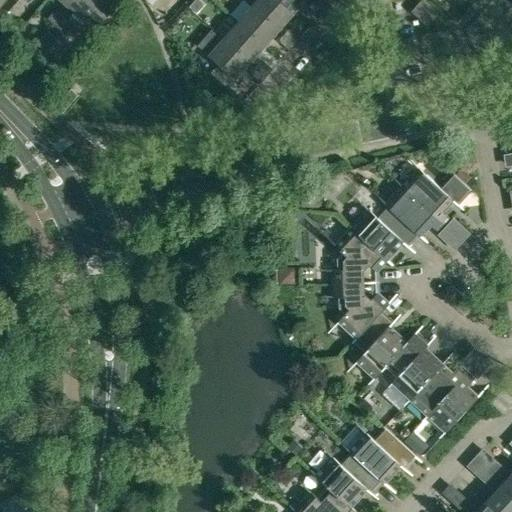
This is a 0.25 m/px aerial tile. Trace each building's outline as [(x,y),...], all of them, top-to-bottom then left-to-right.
[(77,0),(70,8),(87,22),(105,0),(77,0)] [(279,0),(258,0),(253,6),(279,29),(294,13),(279,0)] [(279,0),(294,13),(305,0),(279,0)] [(313,0),(312,2),(324,12),(330,5),(324,0),(313,0)] [(428,26),(437,15),(421,1),(411,12),(428,26)] [(324,12),(312,2),(308,6),(309,10),(318,18),(324,12)] [(253,6),(238,22),(265,46),(279,29),(253,6)] [(48,19),(54,25),(64,13),(60,9),(56,10),(48,19)] [(69,17),(64,13),(54,25),(61,30),(69,22),(69,17)] [(238,22),(224,39),(251,62),(265,46),(238,22)] [(296,44),(301,37),(293,29),(288,30),(284,34),(296,44)] [(280,43),(290,51),(296,44),(284,34),(280,38),(280,43)] [(49,52),(58,42),(49,35),(40,44),(49,52)] [(251,62),(224,39),(209,56),(236,79),(251,62)] [(267,76),(273,70),(264,62),(260,62),(256,66),(267,76)] [(267,76),(256,66),(252,71),(252,75),(261,83),(267,76)] [(63,114),(78,95),(71,89),(55,107),(63,114)] [(452,174),(439,187),(420,169),(404,187),(391,175),(391,176),(426,209),(445,227),(451,220),(442,211),(452,200),(465,212),(465,211),(455,202),(468,188),(452,174)] [(375,193),(374,193),(432,247),(433,246),(420,235),(430,224),(439,233),(445,227),(426,209),(391,176),(390,176),(403,188),(388,204),(375,193)] [(432,247),(374,193),(374,194),(386,206),(376,217),(370,211),(354,228),(341,217),(340,217),(396,268),(386,259),(402,242),(414,254),(415,253),(409,247),(419,236),(432,247)] [(330,271),(331,284),(376,282),(375,271),(385,260),(395,269),(396,268),(340,217),(353,229),(337,247),(343,253),(337,259),(338,270),(321,271),(321,272),(330,271)] [(279,268),(279,285),(295,284),(295,267),(279,268)] [(346,349),(347,350),(397,294),(396,294),(387,304),(376,293),(376,282),(331,284),(331,296),(323,297),(323,298),(340,297),(341,309),(347,314),(340,321),(358,337),(346,349)] [(398,295),(397,294),(347,350),(353,344),(364,354),(358,360),(376,376),(406,344),(389,328),(401,315),(400,315),(394,321),(383,311),(398,295)] [(400,410),(400,411),(453,353),(453,352),(441,365),(424,349),(436,337),(435,336),(429,343),(418,332),(424,326),(423,325),(406,344),(376,376),(376,377),(365,389),(365,390),(388,365),(399,375),(393,382),(411,398),(400,410)] [(417,426),(418,427),(468,372),(461,366),(453,375),(442,366),(454,353),(453,353),(400,411),(412,399),(428,414),(417,426)] [(474,378),(468,372),(418,427),(429,415),(447,431),(489,386),(488,385),(476,397),(466,387),(474,378)] [(338,440),(383,483),(395,494),(396,493),(384,482),(399,465),(412,476),(412,475),(406,469),(416,458),(423,464),(378,422),(378,423),(383,428),(373,439),(367,434),(351,451),(338,440)] [(413,431),(404,441),(419,455),(428,445),(413,431)] [(372,495),(383,483),(338,440),(337,441),(350,452),(339,463),(333,458),(317,475),(304,463),(304,464),(352,508),(353,507),(367,491),(372,495)] [(511,472),(511,474),(499,463),(491,472),(511,491),(511,472)] [(352,508),(304,464),(329,488),(319,499),(313,493),(296,510),(283,499),(296,511),(357,511),(353,507),(352,508)] [(511,511),(511,491),(491,472),(483,481),(494,492),(486,501),(498,511),(511,511)] [(26,511),(27,511),(18,495),(1,505),(4,511),(26,511)] [(296,511),(283,499),(282,500),(295,511),(296,511)] [(498,511),(486,501),(478,510),(466,499),(458,508),(462,511),(498,511)]
